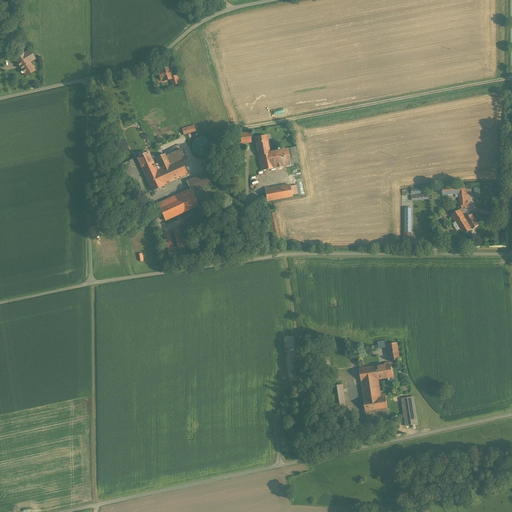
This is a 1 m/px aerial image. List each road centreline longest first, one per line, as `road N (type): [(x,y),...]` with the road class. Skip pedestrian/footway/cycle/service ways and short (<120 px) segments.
road 1 (unclassified): [(57,511),(511,415)]
road 2 (unclassified): [(92,279),(283,254),(511,254)]
road 3 (track): [(511,77),(236,131)]
road 4 (track): [(97,511),(92,279)]
road 5 (unclassified): [(88,78),(92,279)]
road 6 (unclassified): [(260,0),(212,13),(150,60),(88,78)]
